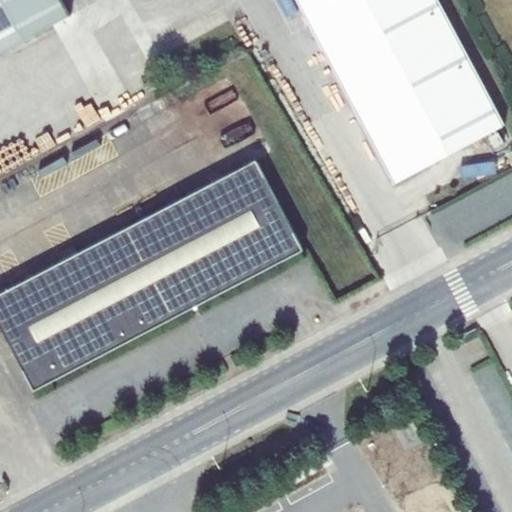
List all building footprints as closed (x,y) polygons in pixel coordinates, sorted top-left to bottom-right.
[(0,0),(0,53),(71,16),(62,0),(0,0)] [(438,0),(296,0),(394,183),(505,125),(438,0)] [(256,160),(0,293),(0,325),(34,391),(304,250),(256,160)] [(409,413),(396,420),(408,444),(421,437),(409,413)] [(380,511),(371,496),(342,511),(380,511)]
